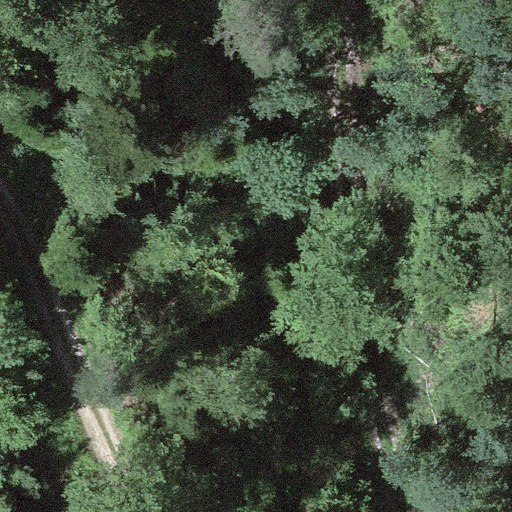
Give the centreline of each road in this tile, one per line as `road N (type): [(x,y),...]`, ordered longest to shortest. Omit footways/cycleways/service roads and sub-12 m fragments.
road 1 (track): [(396,511),(338,0)]
road 2 (track): [(138,511),(0,185)]
